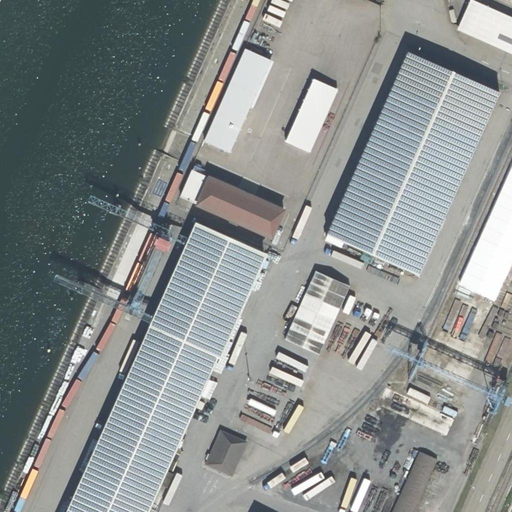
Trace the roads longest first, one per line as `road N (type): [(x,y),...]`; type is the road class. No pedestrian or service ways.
road 1 (unknown): [(37,511),(129,304)]
road 2 (residential): [(511,72),(395,15)]
